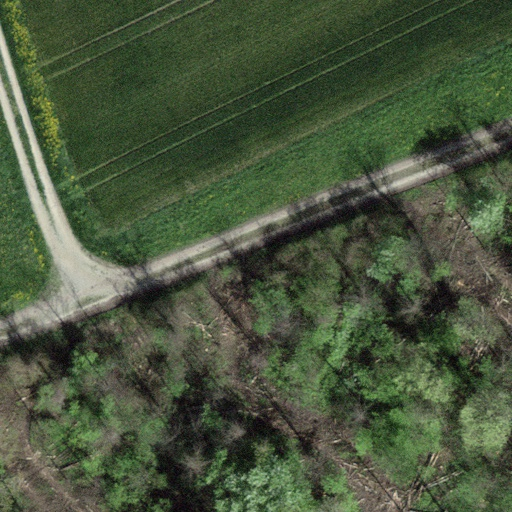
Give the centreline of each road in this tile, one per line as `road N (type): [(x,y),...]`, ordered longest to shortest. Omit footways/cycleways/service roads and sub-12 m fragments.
road 1 (track): [(511,126),(0,332)]
road 2 (track): [(77,303),(0,51)]
